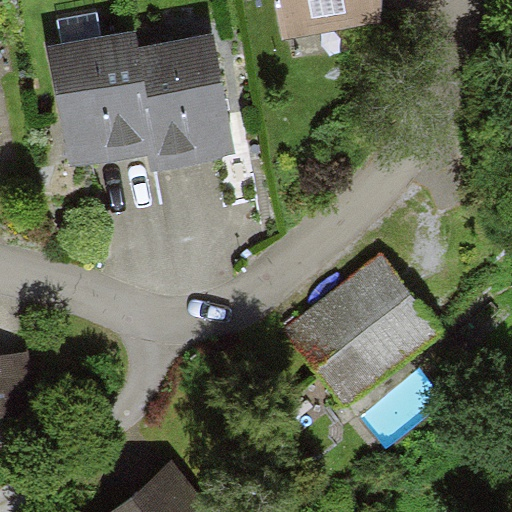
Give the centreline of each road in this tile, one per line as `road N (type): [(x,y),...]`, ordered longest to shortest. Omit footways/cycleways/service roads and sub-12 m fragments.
road 1 (residential): [(205,335),(393,167),(440,81),(453,0)]
road 2 (residential): [(205,335),(168,406),(90,480),(27,511)]
road 3 (residential): [(0,273),(205,335)]
